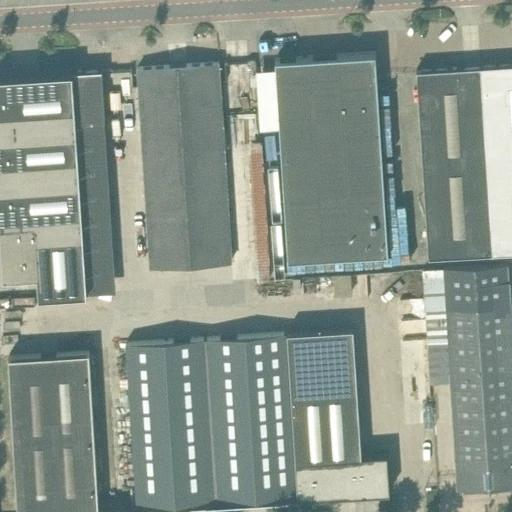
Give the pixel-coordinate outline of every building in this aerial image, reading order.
[(375,51),(275,57),(288,257),(388,251),(375,51)] [(185,284),(231,280),(220,80),(218,61),(137,66),(139,86),(151,265),(184,263),(185,284)] [(511,62),(417,69),(429,255),(511,249),(511,62)] [(102,68),(72,70),(76,120),(105,118),(102,68)] [(0,125),(76,120),(72,70),(69,70),(0,74),(0,125)] [(0,174),(79,169),(76,120),(0,125),(0,174)] [(0,223),(82,218),(79,169),(0,174),(0,223)] [(87,291),(82,218),(0,223),(0,224),(3,275),(37,273),(39,294),(87,291)] [(511,319),(511,303),(509,264),(424,269),(430,381),(451,380),(457,486),(485,485),(485,490),(511,487),(511,319)] [(126,339),(137,507),(390,490),(387,452),(362,453),(353,326),(126,339)] [(55,511),(98,509),(88,351),(9,355),(18,511),(55,511)]
